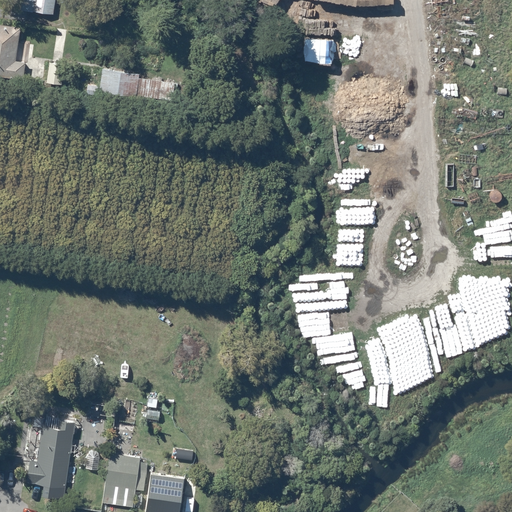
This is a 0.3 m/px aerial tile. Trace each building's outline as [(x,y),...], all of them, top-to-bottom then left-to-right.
[(50,14),(53,0),(17,0),(16,5),(50,14)] [(16,33),(12,32),(12,28),(0,25),(0,77),(21,81),(25,62),(15,60),(19,38),(15,37),(16,33)] [(47,83),(63,83),(63,65),(48,64),(47,83)] [(103,68),(100,91),(138,96),(141,74),(103,68)] [(168,79),(143,77),(142,95),(167,97),(168,79)] [(29,459),(26,480),(41,482),(40,491),(63,494),(72,424),(42,420),(37,460),(29,459)] [(142,488),(147,460),(138,459),(138,456),(110,451),(102,500),(133,505),(136,487),(142,488)] [(147,511),(179,511),(184,476),(150,472),(145,511),(147,511)]
